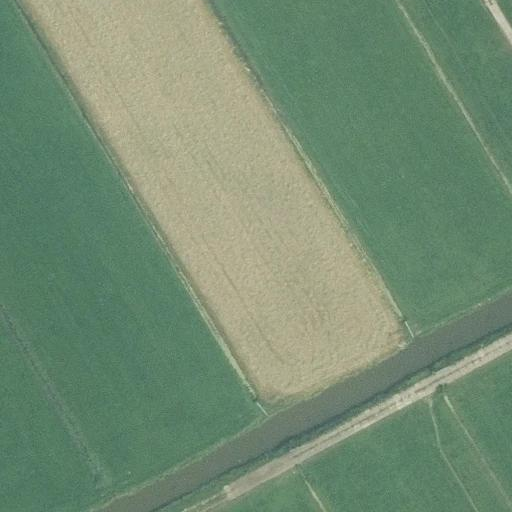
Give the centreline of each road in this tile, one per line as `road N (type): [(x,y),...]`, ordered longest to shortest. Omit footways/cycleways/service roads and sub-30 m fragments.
road 1 (track): [(511,339),(191,511)]
road 2 (track): [(511,273),(392,340)]
